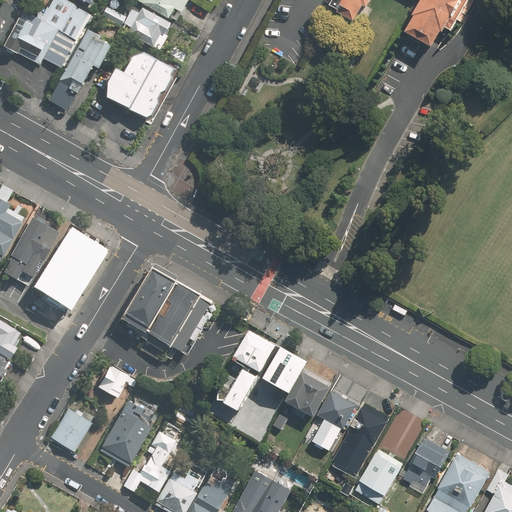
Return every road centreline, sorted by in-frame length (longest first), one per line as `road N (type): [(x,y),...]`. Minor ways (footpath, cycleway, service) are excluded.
road 1 (secondary): [(141,208),(511,416)]
road 2 (residential): [(141,208),(135,248),(16,442)]
road 3 (residential): [(246,0),(148,176),(141,208)]
road 4 (secondary): [(0,129),(141,208)]
road 5 (residential): [(141,511),(16,442)]
